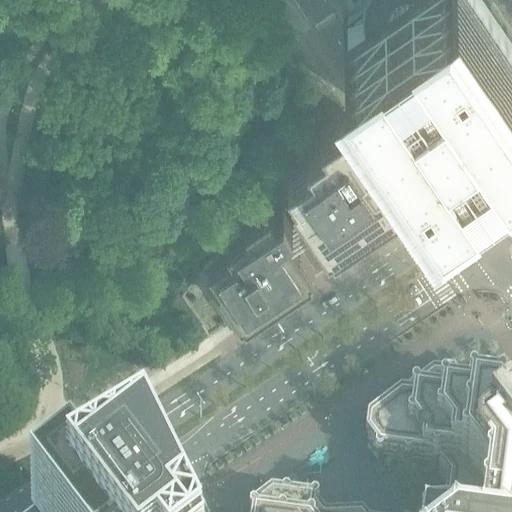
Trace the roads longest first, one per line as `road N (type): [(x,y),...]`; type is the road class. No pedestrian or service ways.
road 1 (tertiary): [(463,219),(260,356),(135,428)]
road 2 (tertiary): [(171,461),(487,248)]
road 3 (tertiary): [(308,0),(463,219)]
road 4 (primary): [(381,0),(511,190)]
road 5 (tertiary): [(135,428),(1,511)]
road 6 (primary): [(511,107),(437,0)]
